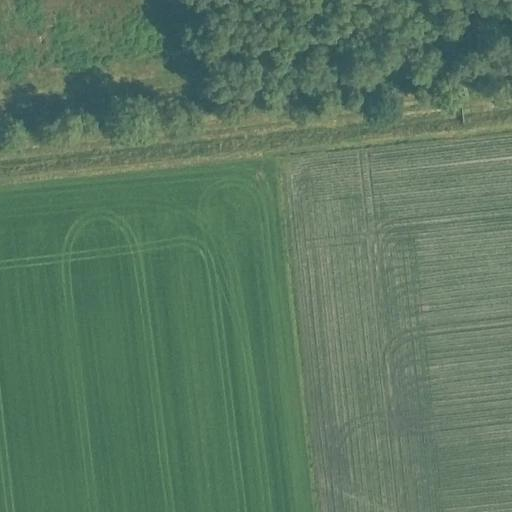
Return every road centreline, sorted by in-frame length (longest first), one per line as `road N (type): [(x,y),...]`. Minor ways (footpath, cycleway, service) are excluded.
road 1 (track): [(511,52),(201,74),(0,111)]
road 2 (track): [(511,88),(0,144)]
